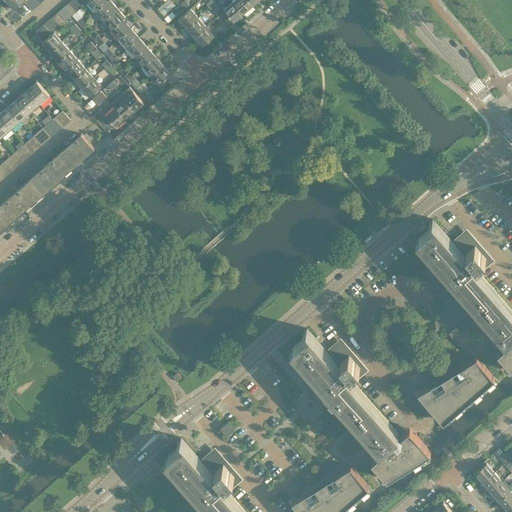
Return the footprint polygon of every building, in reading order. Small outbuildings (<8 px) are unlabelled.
[(24,1),(25,0),(6,0),(14,10),(24,1)] [(31,10),(36,6),(30,0),(25,0),(24,1),(31,10)] [(77,11),(81,7),(75,0),(70,0),(69,2),(77,11)] [(96,11),(108,0),(107,0),(89,0),(88,1),(96,11)] [(108,0),(96,11),(104,20),(116,10),(117,8),(110,0),(108,0)] [(243,13),(252,5),(247,0),(233,0),(233,1),(243,13)] [(234,20),(243,13),(233,1),(223,9),(234,20)] [(72,15),(77,11),(69,2),(64,6),(72,15)] [(182,10),(186,7),(182,3),(172,11),(176,16),(182,10)] [(186,27),(198,17),(190,7),(178,18),(186,27)] [(65,21),(70,17),(62,8),(57,12),(65,21)] [(124,19),(125,17),(117,8),(116,10),(104,20),(112,29),(124,19)] [(60,25),(65,21),(57,12),(52,16),(60,25)] [(56,29),(60,25),(52,16),(48,20),(56,29)] [(194,36),(206,26),(198,17),(186,27),(194,36)] [(120,38),(132,28),(124,19),(112,29),(120,38)] [(54,31),(56,29),(48,20),(43,24),(51,33),(54,31)] [(54,31),(51,33),(43,24),(36,30),(37,34),(43,41),(42,42),(50,51),(62,41),(54,31)] [(202,45),(214,35),(206,26),(194,36),(202,45)] [(128,47),(139,37),(132,28),(120,38),(128,47)] [(135,56),(147,46),(139,37),(128,47),(135,56)] [(58,60),(70,50),(62,41),(50,51),(58,60)] [(143,65),(155,54),(147,46),(135,56),(143,65)] [(66,69),(78,59),(70,50),(58,60),(66,69)] [(151,74),(163,64),(155,54),(143,65),(151,74)] [(116,65),(121,61),(117,57),(112,61),(116,65)] [(74,78),(86,68),(78,59),(66,69),(74,78)] [(159,83),(171,72),(163,64),(151,74),(159,83)] [(82,87),(94,77),(86,68),(74,78),(82,87)] [(90,96),(101,86),(94,77),(82,87),(90,96)] [(39,103),(49,95),(36,81),(27,89),(39,103)] [(143,102),(133,90),(129,86),(120,94),(134,110),(143,102)] [(30,112),(39,103),(27,89),(17,97),(30,112)] [(97,105),(106,97),(101,91),(92,99),(97,105)] [(125,118),(134,110),(120,94),(111,102),(115,106),(125,118)] [(20,120),(30,112),(17,97),(8,106),(20,120)] [(0,115),(11,128),(20,120),(8,106),(0,112),(0,115)] [(116,126),(125,118),(115,106),(109,112),(105,108),(98,114),(106,123),(110,120),(116,126)] [(60,127),(70,119),(61,110),(52,118),(60,127)] [(0,135),(1,136),(11,128),(0,115),(0,135)] [(51,136),(60,127),(52,118),(42,126),(51,136)] [(41,144),(51,136),(42,126),(33,134),(41,144)] [(0,230),(8,223),(94,148),(80,133),(0,203),(0,230)] [(32,152),(41,144),(33,134),(24,143),(32,152)] [(22,161),(32,152),(24,143),(14,151),(22,161)] [(13,169),(22,161),(14,151),(4,160),(13,169)] [(0,173),(3,177),(13,169),(4,160),(0,163),(0,173)] [(467,259),(436,223),(432,218),(427,222),(431,227),(417,239),(505,341),(508,338),(511,334),(511,310),(474,267),(474,266),(476,264),(480,268),(491,259),(470,235),(460,245),(470,257),(467,259)] [(417,391),(443,421),(511,369),(511,334),(508,338),(505,341),(481,314),(453,337),(466,352),(417,391)] [(342,369),(310,332),(306,327),(301,332),(305,337),(291,349),(379,450),(382,447),(398,434),(347,376),(350,373),(354,378),(365,369),(344,345),(334,354),(344,366),(342,369)] [(226,436),(236,427),(229,420),(220,428),(226,436)] [(291,501),(301,511),(341,511),(387,479),(430,451),(409,427),(399,436),(398,434),(382,447),(379,450),(357,425),(331,450),(340,460),(291,501)] [(216,477),(185,441),(180,436),(175,440),(180,445),(165,458),(212,511),(246,511),(223,485),(222,484),(225,482),(229,486),(240,477),(219,453),(208,462),(219,475),(216,477)] [(503,463),(509,459),(505,455),(500,460),(503,463)] [(482,482),(494,471),(486,462),(472,473),(478,480),(479,478),(482,481),(482,482)] [(490,491),(502,480),(494,471),(482,482),(482,481),(480,482),(486,489),(487,487),(490,491)] [(498,500),(510,490),(502,480),(490,491),(498,500)] [(506,509),(511,503),(511,491),(510,490),(498,500),(506,509)] [(434,511),(451,511),(442,501),(433,510),(434,511)]
